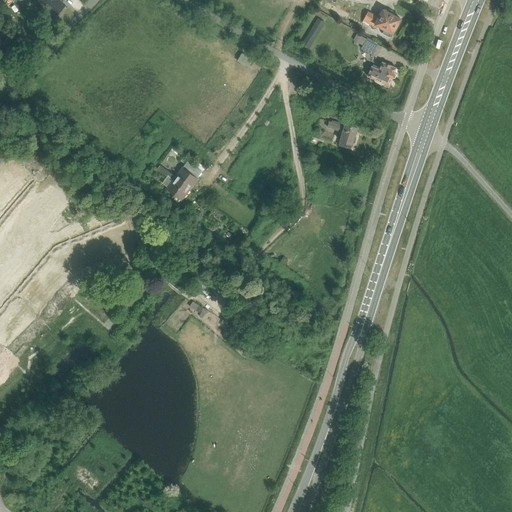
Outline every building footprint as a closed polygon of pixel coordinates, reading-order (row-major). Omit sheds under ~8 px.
[(38,0),(57,16),(67,5),(61,0),(38,0)] [(402,19),(394,15),(391,13),(383,9),(378,17),(368,12),(362,22),(368,26),(369,24),(376,28),(377,26),(384,30),(382,34),(389,37),(392,32),(394,33),(402,19)] [(309,48),(324,23),(318,19),(302,44),(309,48)] [(377,45),(357,34),(353,40),(363,46),(364,44),(375,50),(377,45)] [(372,55),(375,50),(364,44),(363,46),(361,49),(372,55)] [(395,78),(397,75),(395,73),(397,68),(383,62),(380,70),(372,66),(368,76),(376,79),(376,80),(389,85),(390,85),(393,78),(395,78)] [(318,103),(321,97),(310,92),(307,98),(318,103)] [(354,137),(357,128),(345,124),(344,125),(329,121),(328,126),(343,131),(338,145),(351,148),(353,143),(355,143),(356,137),(354,137)] [(9,158),(1,168),(14,180),(16,178),(22,172),(25,175),(28,172),(24,169),(23,170),(9,158)] [(160,165),(157,169),(173,180),(166,189),(182,201),(198,179),(183,167),(182,168),(176,177),(160,165)] [(1,168),(0,168),(0,184),(6,190),(8,188),(13,182),(17,185),(20,182),(16,178),(14,180),(1,168)] [(0,184),(0,196),(5,191),(9,194),(11,191),(8,188),(6,190),(0,184)] [(130,222),(119,227),(127,246),(138,242),(130,222)] [(119,227),(108,231),(115,251),(116,253),(128,248),(127,246),(119,227)] [(108,231),(97,236),(104,255),(115,251),(108,231)] [(97,236),(86,240),(93,260),(104,255),(97,236)] [(86,240),(74,245),(82,264),(83,266),(94,262),(93,260),(86,240)] [(74,245),(61,250),(73,268),(82,264),(74,245)] [(61,250),(51,261),(67,275),(73,268),(61,250)] [(51,261),(43,270),(59,284),(67,275),(51,261)] [(43,270),(35,279),(51,293),(59,284),(43,270)] [(35,279),(27,288),(43,302),(51,293),(35,279)] [(27,288),(20,298),(35,311),(43,302),(27,288)] [(18,296),(10,305),(29,322),(37,313),(35,311),(20,298),(18,296)] [(10,305),(1,315),(3,316),(19,330),(21,332),(29,322),(10,305)] [(3,316),(0,320),(0,329),(11,339),(19,330),(3,316)] [(0,329),(0,345),(3,348),(11,339),(0,329)]
